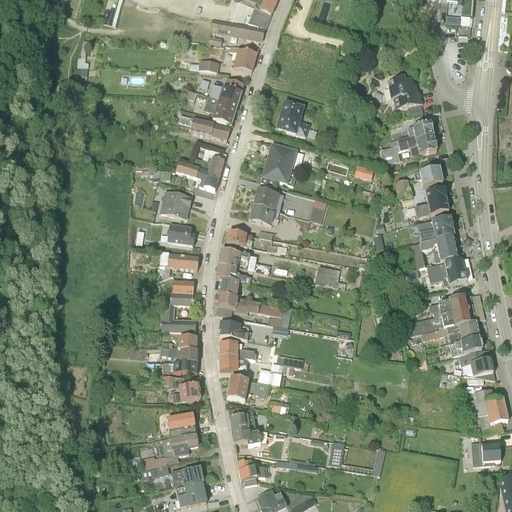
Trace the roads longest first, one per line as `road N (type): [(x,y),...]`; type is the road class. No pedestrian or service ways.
road 1 (residential): [(288,0),(236,150),(207,282),(207,349),(242,511)]
road 2 (secondary): [(480,100),(488,245),(511,352)]
road 3 (tertiary): [(480,100),(442,84),(424,0)]
